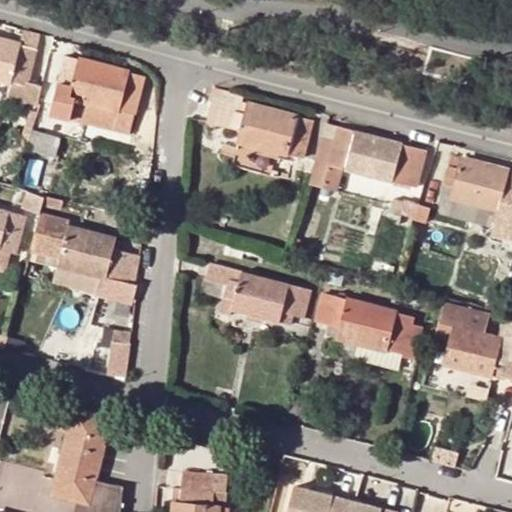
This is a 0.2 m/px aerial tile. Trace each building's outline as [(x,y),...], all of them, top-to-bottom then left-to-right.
[(35,49),(52,52),(55,38),(25,32),(22,45),(0,39),(0,78),(13,82),(10,95),(38,102),(42,89),(26,85),(35,49)] [(26,85),(42,89),(52,52),(35,49),(26,85)] [(136,113),(145,77),(69,58),(65,57),(59,82),(51,113),(72,118),(76,98),(136,113)] [(241,132),(240,141),(303,157),(312,120),(254,106),(255,99),(218,90),(210,124),(241,132)] [(136,113),(76,98),(72,118),(115,128),(131,132),(136,113)] [(31,131),(32,128),(34,120),(20,117),(17,128),(31,131)] [(337,141),(339,128),(326,125),(322,137),(337,141)] [(63,136),(32,128),(31,131),(27,147),(58,156),(63,136)] [(337,141),(322,137),(316,162),(342,168),(417,187),(426,150),(339,128),(337,141)] [(499,210),(496,222),(511,226),(511,172),(452,157),(446,184),(456,186),(453,197),(499,210)] [(342,168),(316,162),(311,179),(338,186),(342,168)] [(499,210),(453,197),(448,215),(494,228),(496,222),(499,210)] [(415,218),(420,203),(405,199),(405,201),(395,198),(390,213),(401,216),(401,214),(415,218)] [(431,206),(420,203),(415,218),(427,221),(431,206)] [(0,208),(0,249),(11,252),(20,214),(0,208)] [(70,221),(40,214),(32,245),(45,248),(40,266),(58,271),(59,266),(101,276),(98,287),(114,291),(116,279),(134,283),(140,256),(114,250),(117,239),(69,227),(70,221)] [(244,253),(245,246),(227,242),(224,254),(242,259),(244,253)] [(207,279),(228,285),(226,297),(222,313),(232,315),(233,310),(288,324),(292,313),(303,316),(311,289),(211,263),(207,279)] [(101,276),(59,266),(58,271),(55,284),(96,294),(98,287),(101,276)] [(204,292),(226,297),(228,285),(207,279),(204,292)] [(403,300),(421,305),(424,296),(406,290),(395,287),(391,298),(402,302),(403,300)] [(341,328),(340,337),(354,340),(385,349),(385,352),(404,357),(413,359),(422,326),(414,324),(415,317),(324,294),(317,322),(330,325),(341,328)] [(511,378),(511,341),(486,335),(491,314),(443,303),(435,335),(452,339),(446,365),(494,377),(494,375),(511,378)] [(341,328),(330,325),(328,334),(340,337),(341,328)] [(114,344),(131,345),(132,334),(116,332),(114,344)] [(401,370),(404,357),(385,352),(385,349),(354,340),(350,356),(401,370)] [(114,344),(110,376),(127,380),(131,345),(114,344)] [(470,384),(467,397),(486,401),(489,389),(470,384)] [(0,433),(11,392),(0,389),(0,433)] [(11,392),(0,433),(0,440),(10,443),(21,395),(11,392)] [(56,482),(67,486),(64,496),(74,499),(70,511),(114,511),(118,484),(96,478),(112,419),(75,408),(56,482)] [(432,461),(456,467),(459,453),(436,447),(432,461)] [(265,483),(276,486),(280,468),(268,466),(265,483)] [(175,511),(220,511),(221,507),(222,492),(227,492),(229,477),(185,473),(183,490),(182,503),(176,502),(175,511)] [(56,482),(52,493),(64,496),(67,486),(56,482)] [(352,511),(356,501),(340,497),(299,487),(292,511),(352,511)] [(397,511),(383,508),(357,502),(356,501),(352,511),(397,511)]
